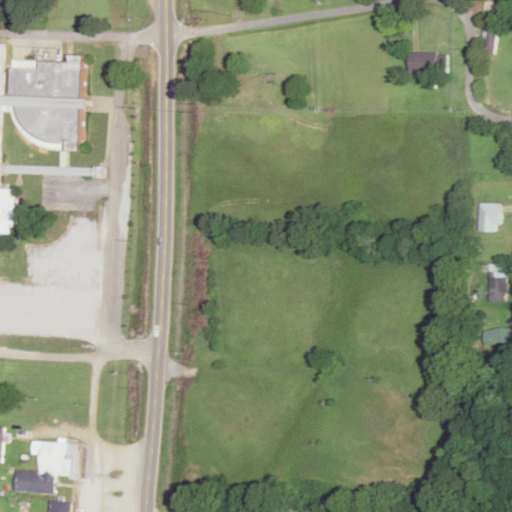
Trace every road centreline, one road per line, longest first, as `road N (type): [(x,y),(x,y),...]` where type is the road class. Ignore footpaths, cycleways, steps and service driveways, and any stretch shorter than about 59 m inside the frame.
road 1 (secondary): [(144,511),(166,0)]
road 2 (residential): [(511,114),(473,104),(470,26),(460,6),(443,0),(167,34)]
road 3 (residential): [(0,31),(167,34)]
road 4 (residential): [(156,353),(0,346)]
